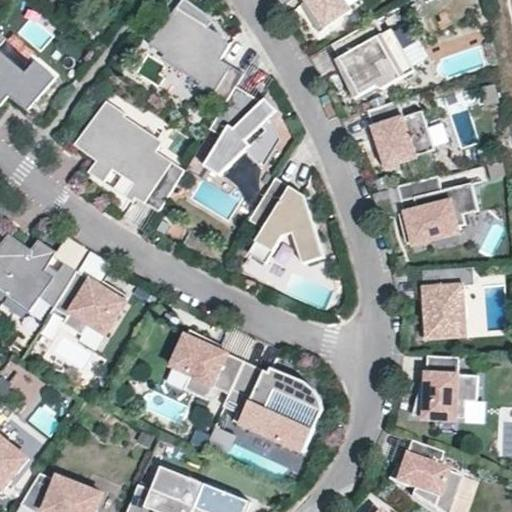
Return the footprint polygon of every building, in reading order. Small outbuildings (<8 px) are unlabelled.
[(279,0),(287,8),(296,0),(279,0)] [(354,9),(348,0),(307,0),(308,1),(303,4),(321,32),(354,9)] [(223,35),(181,3),(153,40),(204,78),(201,83),(199,86),(228,103),(245,73),(222,59),(231,46),(223,35)] [(416,71),(393,30),(385,33),(377,19),(333,44),(347,68),(351,76),(346,79),(356,99),(377,87),(378,87),(383,90),(416,71)] [(28,72),(0,51),(0,48),(8,38),(0,31),(0,104),(2,106),(10,95),(31,111),(58,76),(37,60),(28,72)] [(204,78),(168,51),(164,56),(201,83),(204,78)] [(351,76),(347,68),(343,70),(346,79),(351,76)] [(268,121),(279,103),(251,87),(205,166),(224,177),(240,150),(262,163),(282,129),(268,121)] [(438,148),(427,106),(409,112),(404,98),(369,110),(378,136),(381,143),(377,144),(386,160),(438,148)] [(159,150),(162,146),(123,121),(126,116),(128,113),(108,101),(76,145),(98,160),(90,172),(108,183),(115,171),(143,188),(138,197),(161,211),(187,169),(159,150)] [(165,141),(126,116),(123,121),(162,146),(165,141)] [(143,188),(115,171),(108,183),(136,201),(138,197),(143,188)] [(479,211),(472,183),(442,190),(438,176),(397,186),(401,201),(414,197),(419,196),(422,208),(417,210),(404,213),(399,214),(406,242),(412,246),(433,241),(432,234),(459,227),(466,225),(463,215),(479,211)] [(311,209),(302,203),(307,195),(278,177),(252,221),(266,230),(252,254),(269,264),(286,237),(296,233),(306,264),(327,257),(311,209)] [(311,209),(307,195),(302,203),(311,209)] [(422,208),(419,196),(414,197),(417,210),(422,208)] [(460,235),(459,227),(432,234),(433,241),(460,235)] [(46,272),(56,257),(58,252),(41,239),(33,249),(11,233),(0,247),(0,263),(1,264),(0,264),(0,290),(32,314),(41,299),(57,308),(79,271),(66,263),(55,278),(46,272)] [(55,278),(66,263),(56,257),(46,272),(55,278)] [(475,285),(474,267),(424,271),(426,298),(422,298),(423,309),(426,309),(427,320),(423,320),(424,339),(468,337),(465,286),(475,285)] [(109,289),(103,285),(79,271),(57,308),(70,316),(66,323),(85,334),(90,325),(112,336),(134,297),(112,284),(109,289)] [(109,289),(112,284),(105,280),(103,285),(109,289)] [(246,361),(221,349),(214,346),(216,341),(192,329),(175,367),(193,374),(186,390),(209,400),(215,386),(231,394),(246,361)] [(221,349),(223,345),(216,341),(214,346),(221,349)] [(485,400),(486,376),(466,376),(467,357),(429,355),(428,383),(428,390),(421,390),(416,415),(467,417),(468,399),(485,400)] [(310,383),(305,380),(274,367),(271,372),(246,361),(231,394),(226,406),(239,412),(235,421),(309,451),(317,439),(323,427),(324,422),(324,421),(324,417),(324,412),(324,406),(322,401),(320,396),(317,391),(314,387),(310,383)] [(30,459),(0,434),(0,485),(5,489),(30,459)] [(451,511),(464,476),(439,468),(445,453),(412,441),(406,456),(411,459),(408,468),(403,466),(398,464),(389,478),(415,487),(413,494),(442,511),(451,511)] [(408,468),(411,459),(406,456),(403,466),(408,468)] [(248,511),(252,502),(163,466),(154,489),(140,484),(128,511),(150,511),(152,508),(160,511),(162,511),(169,496),(208,511),(248,511)] [(97,511),(104,493),(60,476),(59,479),(42,472),(23,504),(36,511),(97,511)]
